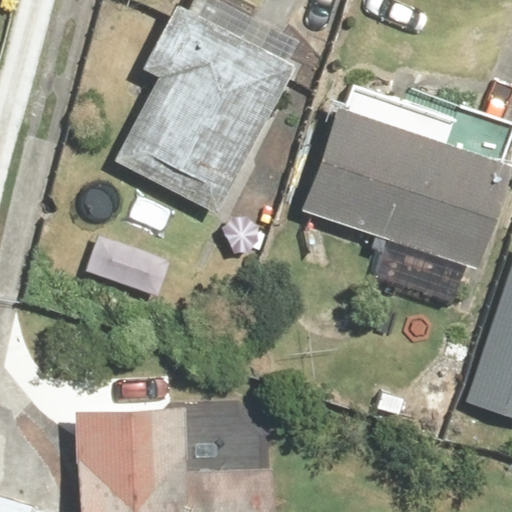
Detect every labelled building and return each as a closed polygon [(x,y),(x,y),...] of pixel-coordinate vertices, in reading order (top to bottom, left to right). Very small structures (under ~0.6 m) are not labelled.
[(291,62),(172,1),(139,66),(154,74),(111,156),(214,209),(291,62)] [(505,160),(333,104),(299,208),(471,264),(505,160)] [(511,253),(466,392),(511,406),(511,253)] [(180,406),(72,410),(75,511),(270,511),(269,466),(183,469),(180,406)] [(50,511),(0,499),(0,511),(50,511)]
